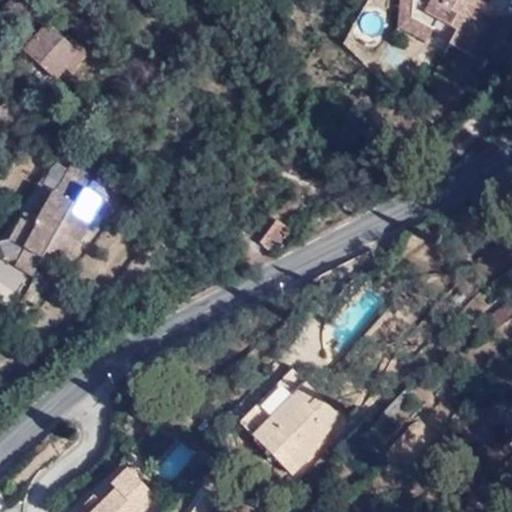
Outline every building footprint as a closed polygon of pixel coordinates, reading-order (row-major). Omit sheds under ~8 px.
[(0,28),(7,34),(38,0),(15,0),(0,18),(0,28)] [(459,0),(408,0),(408,1),(401,35),(428,52),(434,41),(449,52),(444,62),(470,79),(494,44),(477,33),(484,21),(474,16),(479,6),(470,0),(463,0),(462,2),(459,0)] [(95,54),(81,42),(74,47),(52,26),(29,54),(57,80),(68,71),(74,76),(95,54)] [(76,158),(62,184),(78,193),(84,184),(93,168),(76,158)] [(78,193),(62,184),(43,219),(28,212),(16,239),(28,245),(22,259),(41,267),(50,251),(69,259),(79,239),(67,233),(77,216),(89,222),(103,194),(84,184),(78,193)] [(267,258),(287,240),(275,228),(256,247),(267,258)] [(511,320),(511,299),(510,297),(489,315),(502,329),(511,320)] [(295,471),(330,435),(326,432),(341,417),(306,383),(295,372),(245,422),(295,471)] [(139,511),(156,496),(128,467),(82,511),(139,511)] [(210,496),(207,494),(194,511),(236,511),(219,501),(221,497),(213,491),(210,496)]
